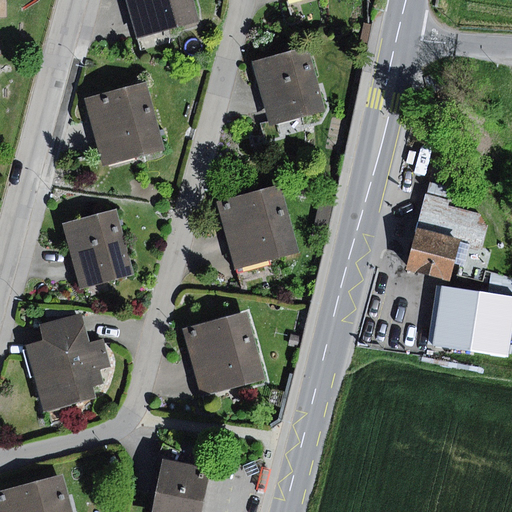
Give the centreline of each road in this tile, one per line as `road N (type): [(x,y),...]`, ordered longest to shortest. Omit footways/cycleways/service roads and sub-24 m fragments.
road 1 (residential): [(239,0),(132,413),(103,434),(0,462)]
road 2 (primary): [(284,511),(398,36)]
road 3 (residential): [(74,0),(0,277)]
